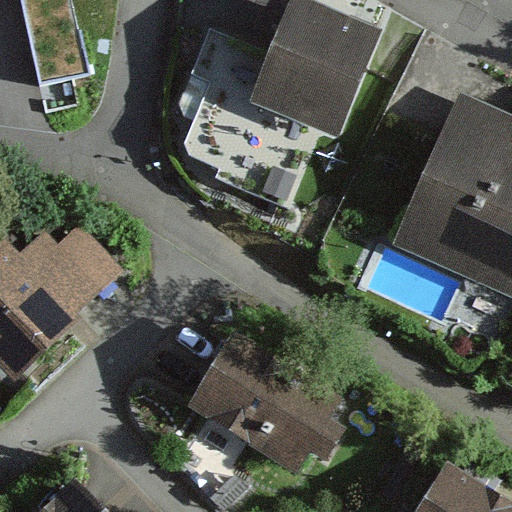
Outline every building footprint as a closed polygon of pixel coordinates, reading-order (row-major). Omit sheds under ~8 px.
[(0,0),(0,64),(45,37),(21,0),(0,0)] [(298,12),(278,63),(260,108),(310,128),(335,138),(373,42),(298,12)] [(260,108),(278,63),(212,37),(196,77),(213,83),(183,156),(221,171),(218,180),(279,204),(310,128),(260,108)] [(511,124),(472,106),(410,246),(511,291),(511,124)] [(6,242),(0,247),(0,366),(26,392),(115,302),(63,251),(39,274),(6,242)] [(357,403),(248,342),(202,424),(311,486),(357,403)] [(509,511),(460,479),(438,511),(509,511)] [(98,511),(75,488),(48,511),(98,511)]
